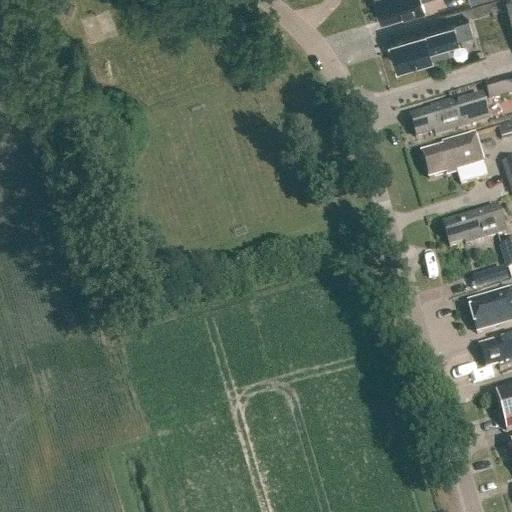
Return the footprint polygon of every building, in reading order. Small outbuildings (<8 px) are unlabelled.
[(374,0),(381,22),(401,16),(402,19),(424,13),(421,1),(422,0),(374,0)] [(472,34),(468,20),(390,43),(392,51),(391,51),(395,67),(399,66),(404,67),(448,53),(445,42),(472,34)] [(511,78),(483,87),(488,104),(511,96),(511,78)] [(416,138),(433,133),(434,139),(490,122),(482,96),(463,102),(464,105),(457,107),(456,104),(450,106),(449,105),(431,110),(432,115),(411,121),(416,138)] [(511,124),(498,129),(501,140),(511,136),(511,124)] [(444,149),(421,155),(428,181),(445,176),(456,173),(460,187),(486,179),(483,168),(474,138),(443,147),(444,149)] [(511,161),(501,165),(511,197),(511,196),(511,161)] [(500,213),(487,216),(443,228),(449,249),(470,243),(471,246),(507,237),(500,213)] [(511,284),(511,283),(511,243),(499,247),(507,272),(511,284)] [(511,325),(511,303),(509,293),(467,305),(475,336),(511,325)] [(487,370),(498,367),(499,372),(511,368),(511,336),(501,339),(502,342),(480,349),(487,370)] [(511,410),(511,389),(494,395),(500,414),(511,410)] [(511,431),(511,410),(500,414),(506,433),(511,431)]
